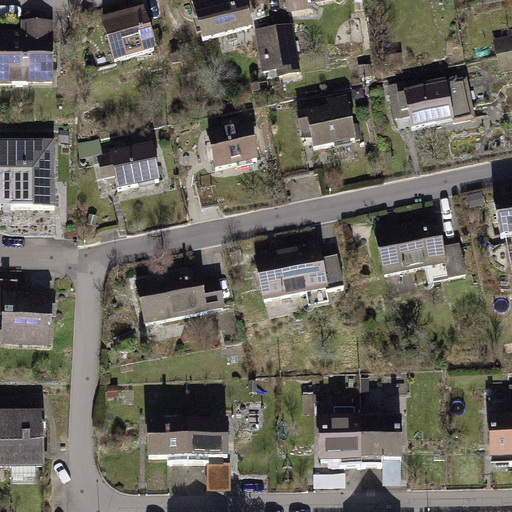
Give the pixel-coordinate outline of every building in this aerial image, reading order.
[(246,0),(192,0),(206,47),(256,34),(246,0)] [(346,0),(288,0),(291,14),(348,6),(346,0)] [(156,55),(145,16),(95,31),(104,70),(156,55)] [(296,22),(259,31),(269,76),(307,68),(296,22)] [(25,35),(0,35),(0,89),(60,89),(60,25),(25,25),(25,35)] [(511,44),(498,47),(504,76),(511,75),(511,44)] [(447,90),(408,97),(416,130),(454,123),(447,90)] [(351,105),(303,114),(312,156),(360,146),(351,105)] [(253,132),(211,141),(219,177),(260,168),(253,132)] [(55,145),(0,146),(0,193),(1,216),(57,215),(55,145)] [(155,149),(110,160),(119,199),(164,188),(155,149)] [(511,201),(496,205),(503,242),(511,240),(511,201)] [(440,226),(377,238),(386,280),(448,266),(440,226)] [(322,252),(257,264),(265,306),(330,292),(322,252)] [(201,276),(136,290),(145,333),(211,319),(201,276)] [(21,286),(0,284),(0,316),(6,317),(4,353),(53,356),(57,300),(20,298),(21,286)] [(0,474),(47,474),(45,418),(0,417),(0,474)] [(403,420),(321,423),(323,469),(404,466),(403,420)] [(511,422),(491,423),(491,468),(511,467),(511,422)] [(229,424),(148,427),(150,469),(231,466),(229,424)]
